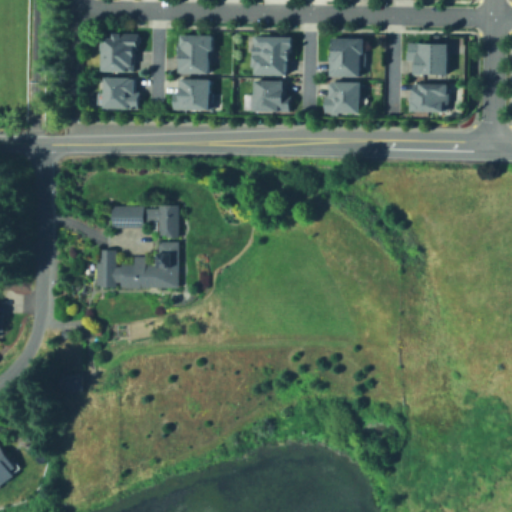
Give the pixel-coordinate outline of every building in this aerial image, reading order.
[(134,68),(100,68),(100,30),(138,30),(138,46),(134,46),(134,68)] [(212,31),(212,55),(207,55),(207,68),(180,68),(180,52),(175,52),(175,39),(180,39),(180,31),(212,31)] [(360,72),(329,72),(329,47),(332,47),(332,34),(366,34),(365,64),(360,64),(360,72)] [(287,35),(287,37),(292,37),(292,45),(287,45),(287,71),(255,71),(255,63),(252,63),(252,35),(287,35)] [(454,43),(454,74),(419,75),(419,59),(409,59),(409,44),(454,43)] [(135,75),(135,89),(139,89),(139,103),(102,103),(103,75),(135,75)] [(209,75),(209,88),(214,88),(214,105),(209,105),(209,106),(180,106),(180,105),(172,105),(172,88),(180,88),(180,75),(209,75)] [(287,78),(287,93),(291,93),(291,106),(253,106),(253,78),(287,78)] [(362,93),(362,110),(324,110),(324,93),(330,93),(330,78),(362,78),(362,93)] [(413,84),(453,84),(453,113),(413,112),(413,84)] [(179,202),(179,235),(159,235),(159,220),(146,220),(146,227),(111,227),(111,203),(146,203),(146,205),(159,206),(159,202),(179,202)] [(179,240),(179,284),(175,284),(175,285),(119,285),(119,280),(115,280),(115,285),(96,285),(96,260),(100,260),(100,247),(116,247),(116,266),(134,266),(134,254),(146,254),(146,266),(154,266),(154,249),(155,249),(155,240),(179,240)] [(59,387),(59,373),(83,373),(83,387),(59,387)] [(0,443),(19,467),(0,482),(0,443)]
